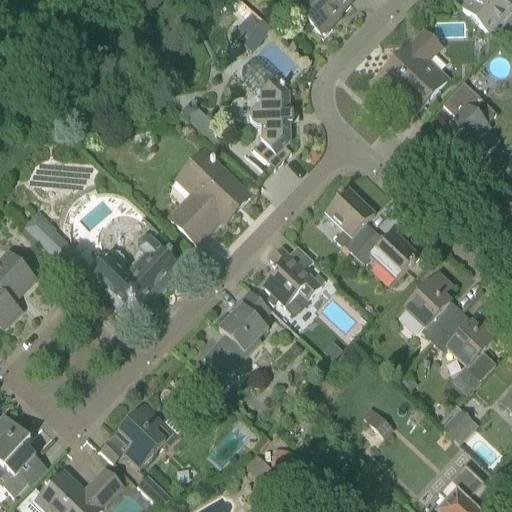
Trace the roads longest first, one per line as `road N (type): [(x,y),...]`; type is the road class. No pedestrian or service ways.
road 1 (residential): [(137,372),(352,144)]
road 2 (residential): [(137,372),(75,314),(10,383),(71,441)]
road 3 (residential): [(511,293),(352,144)]
road 4 (residential): [(352,144),(323,114),(325,79),(402,0)]
